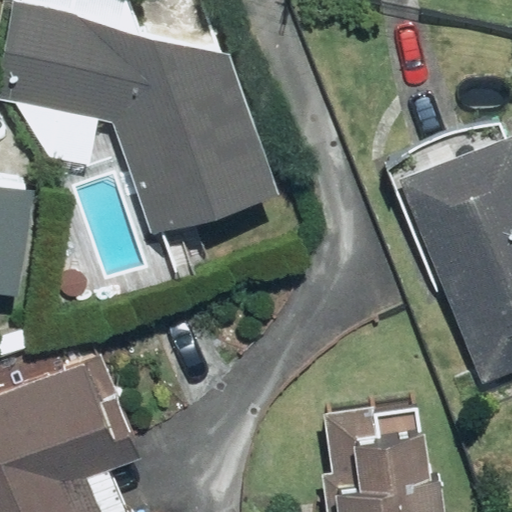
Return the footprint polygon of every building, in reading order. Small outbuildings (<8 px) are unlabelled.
[(285,173),(234,27),(90,0),(16,0),(0,85),(0,88),(124,113),(160,216),(285,173)] [(511,114),(404,157),(487,369),(511,359),(511,114)] [(0,277),(23,281),(39,168),(0,162),(0,277)] [(0,379),(0,511),(137,511),(141,511),(118,454),(151,441),(109,336),(0,379)] [(453,511),(447,453),(434,455),(425,379),(328,391),(336,459),(324,460),(330,511),(453,511)]
